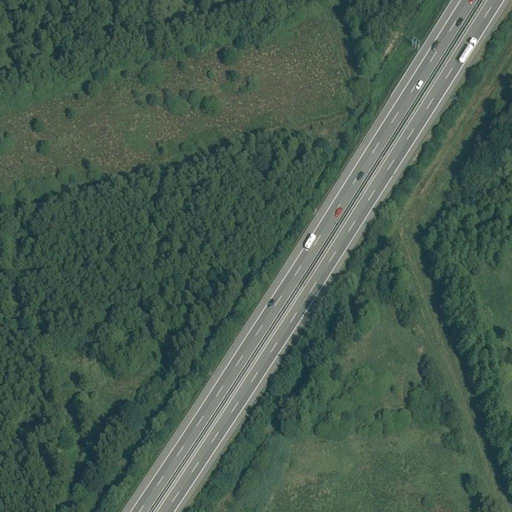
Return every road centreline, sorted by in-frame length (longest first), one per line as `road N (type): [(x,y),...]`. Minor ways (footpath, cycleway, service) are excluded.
road 1 (motorway): [(167,511),(495,0)]
road 2 (motorway): [(469,0),(142,511)]
